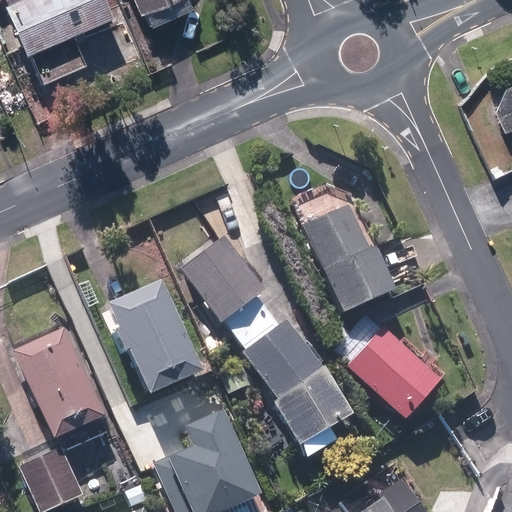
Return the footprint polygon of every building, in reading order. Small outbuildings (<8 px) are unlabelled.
[(15,0),(10,2),(32,51),(117,14),(110,0),(15,0)] [(138,0),(144,11),(168,0),(138,0)] [(511,82),(508,84),(498,109),(507,128),(511,125),(511,82)] [(347,204),(305,224),(345,310),(396,286),(377,245),(368,249),(347,204)] [(224,235),(182,267),(223,321),(227,318),(249,347),(244,350),(280,396),(276,398),(301,440),(352,410),(325,365),(323,366),(287,318),(278,325),(256,296),(265,290),(224,235)] [(163,278),(111,302),(152,391),(204,368),(163,278)] [(63,327),(14,350),(56,435),(105,412),(63,327)] [(383,327),(350,364),(407,415),(441,377),(383,327)] [(156,464),(175,511),(217,511),(260,495),(227,416),(225,411),(188,426),(197,447),(171,458),(156,464)] [(61,447),(21,466),(42,511),(43,511),(83,494),(61,447)] [(424,511),(402,481),(367,505),(358,493),(330,511),(424,511)]
